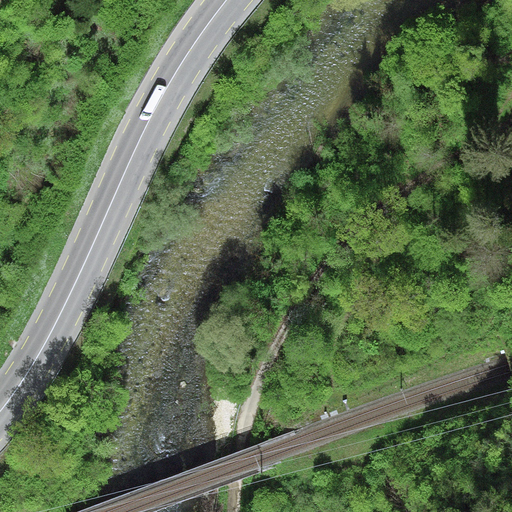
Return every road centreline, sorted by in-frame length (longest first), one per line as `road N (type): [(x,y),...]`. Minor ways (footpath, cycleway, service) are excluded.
road 1 (track): [(234,511),(254,395),(320,273),(413,178),(511,120)]
road 2 (primary): [(0,410),(55,323),(152,113),(226,0)]
